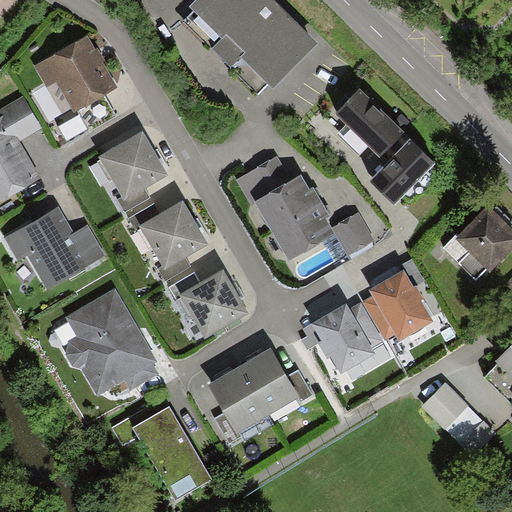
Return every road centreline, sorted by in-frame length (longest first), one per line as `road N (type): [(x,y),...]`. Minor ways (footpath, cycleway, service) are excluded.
road 1 (residential): [(69,0),(118,33),(299,343)]
road 2 (secondary): [(342,0),(511,165)]
